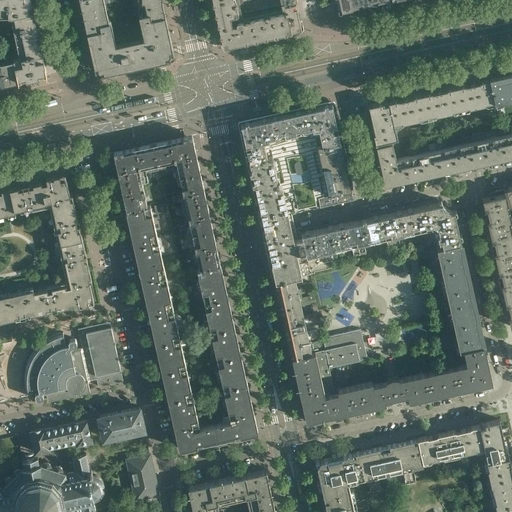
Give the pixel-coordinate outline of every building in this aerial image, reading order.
[(33,9),(30,0),(0,0),(0,15),(11,16),(31,11),(31,10),(33,9)] [(109,22),(106,7),(103,0),(81,5),(87,32),(109,27),(108,22),(109,22)] [(165,15),(162,0),(161,0),(138,0),(138,15),(141,15),(142,20),(162,16),(163,15),(165,15)] [(280,33),(272,0),(213,0),(222,40),(225,42),(233,40),(235,41),(235,43),(280,33)] [(300,25),(294,0),(272,0),(280,33),(301,29),(300,25)] [(363,5),(361,0),(335,0),(338,10),(338,11),(339,12),(341,11),(342,10),(342,9),(363,5)] [(39,37),(33,12),(32,12),(31,11),(11,16),(18,52),(41,47),(39,41),(38,40),(37,39),(39,37)] [(174,54),(167,24),(165,15),(163,15),(162,16),(142,20),(147,40),(114,47),(109,27),(87,32),(95,71),(100,74),(125,68),(124,65),(131,64),(132,67),(171,58),(174,54)] [(47,75),(42,53),(41,47),(18,52),(20,57),(13,59),(14,62),(18,81),(47,75)] [(18,81),(14,62),(5,64),(5,62),(1,63),(6,84),(18,81)] [(511,73),(495,78),(492,78),(491,78),(492,79),(490,79),(495,102),(503,101),(511,101),(511,73)] [(495,102),(490,79),(480,81),(480,82),(475,83),(465,85),(465,84),(456,87),(461,110),(486,104),(486,103),(494,101),(494,102),(495,102)] [(461,110),(456,87),(446,89),(447,89),(432,93),(432,92),(422,94),(427,117),(461,110)] [(427,117),(422,94),(413,96),(413,97),(398,100),(398,99),(389,101),(394,123),(402,122),(402,123),(427,117)] [(394,123),(389,101),(389,100),(368,105),(369,110),(367,110),(369,117),(368,117),(367,118),(367,119),(368,124),(372,123),(374,123),(376,132),(373,133),(375,143),(398,137),(395,128),(394,123)] [(283,205),(272,156),(267,157),(264,141),(319,129),(322,145),(317,146),(328,195),(318,197),(320,207),(354,200),(332,103),(292,111),(293,113),(241,124),(262,220),(269,224),(286,220),(285,214),(295,212),(293,203),(283,205)] [(511,155),(511,132),(511,133),(510,126),(504,127),(503,122),(498,123),(499,128),(498,128),(500,135),(492,137),(497,159),(511,155)] [(497,159),(492,137),(485,139),(483,132),(472,134),(473,141),(460,144),(465,166),(497,159)] [(200,172),(195,147),(192,134),(153,143),(158,169),(171,166),(174,177),(180,175),(180,176),(200,172)] [(465,166),(460,144),(447,147),(445,140),(434,142),(435,150),(428,152),(433,174),(465,166)] [(401,181),(396,159),(392,141),(376,144),(385,184),(401,181)] [(148,182),(146,172),(158,169),(153,143),(114,151),(127,211),(147,206),(142,184),(148,182)] [(433,174),(428,152),(420,153),(418,146),(407,148),(409,156),(396,159),(401,181),(433,174)] [(206,199),(200,172),(180,176),(186,204),(206,199)] [(92,282),(87,260),(72,193),(70,194),(69,189),(65,173),(40,178),(41,181),(28,184),(29,186),(23,187),(23,185),(10,188),(15,209),(46,202),(46,200),(51,198),(70,286),(65,287),(65,284),(34,291),(39,313),(52,310),(51,308),(56,306),(57,309),(70,306),(70,308),(94,303),(93,300),(89,282),(92,282)] [(15,209),(10,188),(0,190),(0,215),(16,212),(15,209)] [(509,209),(506,193),(505,193),(504,189),(488,192),(489,197),(482,198),(484,207),(486,207),(488,214),(509,209)] [(213,229),(207,204),(206,199),(186,204),(192,233),(213,229)] [(434,228),(447,208),(443,205),(442,201),(441,201),(438,201),(438,202),(438,203),(412,209),(411,208),(411,207),(408,208),(407,209),(408,210),(404,210),(409,232),(433,227),(434,228)] [(158,236),(151,205),(147,206),(127,211),(133,241),(158,236)] [(462,242),(455,210),(451,211),(447,208),(434,228),(436,229),(440,247),(462,242)] [(511,225),(511,221),(510,212),(509,209),(488,214),(489,221),(487,222),(489,230),(511,225)] [(398,235),(409,232),(404,210),(400,211),(400,210),(399,210),(397,210),(396,211),(397,212),(378,216),(377,215),(376,215),(374,215),(373,216),(374,217),(343,224),(343,223),(342,222),(340,223),(339,224),(339,225),(336,226),(341,247),(351,245),(353,256),(366,253),(364,242),(385,237),(388,248),(401,245),(398,235)] [(291,240),(290,235),(288,230),(289,230),(288,224),(287,220),(286,220),(269,224),(262,220),(264,230),(271,258),(294,253),(291,240)] [(331,250),(341,247),(336,226),(332,226),(332,225),(331,225),(328,226),(328,227),(309,231),(308,230),(306,231),(305,231),(305,232),(301,233),(302,237),(291,240),(294,253),(305,251),(310,274),(315,273),(314,271),(332,267),(331,261),(334,260),(331,250)] [(511,242),(511,225),(489,230),(491,239),(493,239),(495,246),(511,242)] [(220,264),(213,229),(192,233),(200,268),(220,264)] [(165,269),(158,236),(133,241),(141,274),(165,269)] [(465,262),(464,258),(465,258),(463,248),(463,245),(463,244),(462,245),(462,243),(462,242),(440,247),(439,247),(447,281),(469,276),(466,262),(465,262)] [(511,258),(511,242),(495,246),(496,253),(494,253),(496,262),(511,258)] [(305,251),(294,253),(271,258),(275,280),(275,281),(293,277),(293,278),(310,274),(305,251)] [(511,275),(511,258),(496,262),(498,271),(500,271),(502,278),(511,275)] [(220,264),(200,268),(197,269),(204,300),(227,295),(220,264)] [(172,303),(165,269),(141,274),(148,308),(172,303)] [(511,291),(511,275),(502,278),(503,285),(501,285),(503,294),(511,291)] [(477,310),(473,295),(472,296),(472,291),(469,276),(447,281),(454,315),(477,310)] [(299,293),(298,289),(297,285),(295,285),(293,278),(293,277),(275,281),(281,306),(298,302),(297,294),(299,293)] [(39,313),(34,291),(33,289),(2,296),(7,320),(39,313)] [(511,309),(511,291),(503,294),(505,303),(507,302),(509,310),(511,309)] [(234,326),(227,295),(204,300),(211,331),(234,326)] [(304,318),(302,310),(300,310),(298,302),(281,306),(286,331),(304,327),(302,319),(304,318)] [(179,336),(172,303),(148,308),(156,341),(179,336)] [(483,339),(481,329),(480,329),(479,325),(480,325),(477,310),(454,315),(462,349),(464,349),(466,349),(484,344),(484,342),(485,342),(484,341),(483,339)] [(241,354),(234,326),(211,331),(217,360),(241,354)] [(123,380),(111,327),(87,332),(86,327),(78,328),(82,348),(74,350),(73,346),(75,346),(76,345),(77,345),(77,344),(77,343),(76,340),(76,339),(75,338),(74,338),(73,338),(70,339),(69,339),(69,340),(69,341),(69,344),(66,345),(63,332),(60,332),(58,333),(56,334),(53,335),(51,336),(48,338),(46,339),(44,341),(41,343),(38,346),(37,347),(35,349),(34,350),(32,353),(32,355),(30,357),(29,359),(28,361),(28,362),(27,366),(26,368),(26,369),(25,372),(25,373),(25,374),(25,377),(24,379),(24,381),(25,384),(25,387),(25,389),(26,390),(38,388),(39,391),(37,391),(36,392),(35,392),(35,393),(35,394),(36,398),(37,399),(38,399),(39,399),(42,399),(42,398),(43,398),(43,397),(44,396),(43,393),(46,393),(48,400),(77,393),(76,391),(79,390),(80,392),(90,390),(88,381),(97,379),(98,386),(123,380)] [(310,343),(309,339),(324,336),(323,330),(316,332),(308,335),(306,335),(304,327),(286,331),(292,356),(309,352),(308,344),(310,343)] [(367,358),(361,328),(322,337),(325,348),(328,362),(329,367),(367,358)] [(186,365),(179,336),(156,341),(162,370),(186,365)] [(492,382),(484,344),(466,349),(464,349),(467,363),(470,362),(476,386),(492,382)] [(328,362),(325,348),(309,352),(292,356),(295,370),(328,362)] [(247,383),(241,354),(217,360),(223,388),(247,383)] [(332,377),(329,367),(328,362),(295,370),(298,385),(332,377)] [(476,386),(470,362),(467,363),(442,368),(447,392),(476,386)] [(192,394),(186,365),(162,370),(168,399),(192,394)] [(447,392),(442,368),(413,375),(419,398),(447,392)] [(419,398),(413,375),(398,378),(398,376),(396,376),(395,376),(393,376),(392,376),(391,376),(389,377),(388,377),(386,379),(387,380),(373,383),(378,404),(402,399),(403,402),(419,398)] [(344,412),(339,388),(332,390),(331,385),(333,385),(332,377),(298,385),(306,420),(344,412)] [(378,404),(373,383),(373,381),(339,388),(344,412),(358,409),(357,405),(362,404),(363,408),(378,404)] [(247,383),(223,388),(229,414),(253,408),(247,383)] [(198,421),(192,394),(168,399),(174,426),(198,421)] [(144,428),(139,407),(99,416),(104,437),(144,428)] [(258,431),(253,408),(229,414),(213,417),(219,440),(235,436),(234,434),(239,433),(240,435),(258,431)] [(219,440),(213,417),(198,421),(174,426),(179,449),(197,445),(197,443),(202,442),(202,444),(219,440)] [(77,444),(92,441),(87,419),(45,429),(44,428),(31,431),(31,432),(36,452),(49,449),(49,447),(76,441),(77,444)] [(509,441),(508,439),(511,438),(509,429),(508,428),(507,427),(501,428),(499,419),(479,423),(479,425),(484,447),(485,451),(487,461),(509,456),(507,447),(508,447),(506,441),(509,441)] [(484,447),(479,425),(470,427),(460,430),(455,431),(455,430),(446,432),(451,454),(459,452),(459,453),(476,450),(476,449),(484,447)] [(452,457),(451,454),(446,432),(437,434),(437,437),(433,438),(433,436),(427,437),(427,436),(417,438),(422,462),(424,461),(423,460),(431,458),(431,460),(445,457),(445,459),(452,457)] [(422,462),(417,438),(417,439),(382,447),(385,459),(389,458),(392,471),(402,469),(405,483),(416,481),(413,467),(423,465),(422,462)] [(354,511),(355,511),(369,509),(366,498),(352,501),(348,481),(367,477),(370,491),(381,489),(378,475),(392,471),(389,458),(385,459),(382,447),(316,461),(327,511),(354,511)] [(93,474),(92,473),(93,472),(93,471),(93,470),(92,470),(92,469),(91,469),(91,468),(90,468),(89,468),(86,453),(72,456),(74,461),(68,462),(70,471),(66,471),(63,470),(63,469),(62,469),(62,468),(62,467),(61,467),(61,466),(60,466),(59,465),(58,465),(57,465),(56,465),(55,466),(54,466),(53,467),(51,466),(51,465),(51,464),(50,463),(49,462),(48,462),(47,461),(46,461),(45,461),(44,462),(43,462),(42,463),(40,463),(39,463),(37,457),(22,460),(24,466),(23,467),(21,468),(20,467),(19,467),(18,467),(17,468),(16,468),(15,469),(14,470),(14,471),(14,472),(14,473),(14,474),(14,475),(12,476),(11,476),(10,476),(9,476),(8,476),(7,476),(7,477),(6,478),(5,478),(5,480),(5,482),(5,483),(2,486),(0,486),(0,511),(74,511),(75,511),(84,509),(85,511),(95,511),(93,500),(95,500),(96,499),(98,499),(99,498),(100,497),(102,495),(103,494),(103,492),(104,491),(104,490),(104,488),(104,487),(104,486),(104,484),(104,483),(103,481),(103,480),(102,479),(101,478),(100,477),(99,476),(98,475),(97,475),(95,474),(94,474),(93,474)] [(159,494),(150,453),(126,459),(135,499),(159,494)] [(511,473),(511,471),(510,466),(511,465),(509,456),(487,461),(489,469),(488,470),(491,486),(492,486),(494,494),(511,490),(511,473)] [(273,498),(266,469),(245,474),(227,478),(233,505),(241,504),(242,501),(241,497),(246,496),(246,495),(249,495),(251,503),(273,498)] [(233,505),(227,478),(209,482),(188,487),(193,511),(210,511),(216,511),(214,502),(217,502),(222,501),(223,506),(226,507),(233,505)] [(511,511),(511,490),(494,494),(496,503),(495,503),(496,511),(511,511)] [(275,511),(273,498),(251,503),(253,511),(249,511),(275,511)]
